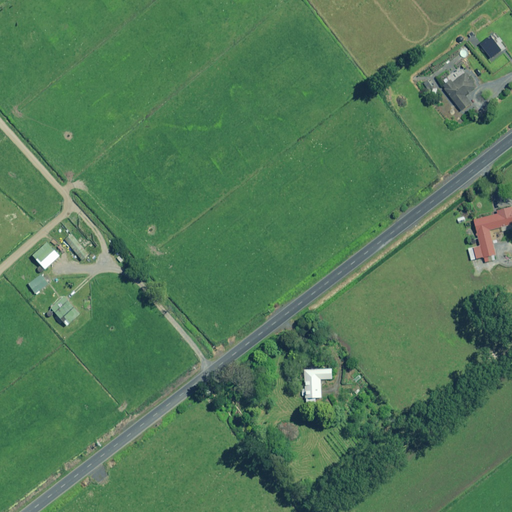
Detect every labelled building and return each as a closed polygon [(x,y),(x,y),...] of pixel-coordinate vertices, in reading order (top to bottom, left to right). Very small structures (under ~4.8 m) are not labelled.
[(502,41),(499,37),(498,38),(494,33),(479,44),(482,47),(480,48),(484,54),(486,53),(491,60),(506,48),(501,42),(502,41)] [(478,87),(466,70),(444,87),(461,111),(471,104),(465,96),(478,87)] [(511,223),(511,210),(511,208),(496,211),(497,214),(474,219),(484,263),(496,260),(490,230),(500,228),(500,226),(511,223)] [(89,255),(72,235),(66,240),(82,260),(89,255)] [(59,256),(47,243),(33,256),(45,269),(59,256)] [(48,284),(41,275),(29,284),(36,293),(48,284)] [(80,314),(64,296),(51,308),(67,326),(80,314)] [(332,379),(332,369),(304,370),(305,398),(321,398),(321,379),(332,379)]
